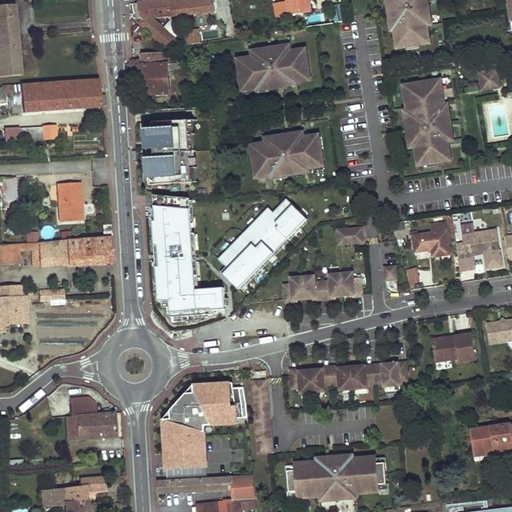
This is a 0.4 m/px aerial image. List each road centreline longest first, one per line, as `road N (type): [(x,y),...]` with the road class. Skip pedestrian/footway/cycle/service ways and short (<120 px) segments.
road 1 (residential): [(160,362),(230,357),(380,317),(511,295)]
road 2 (secondary): [(133,338),(110,0)]
road 3 (residential): [(356,15),(382,199)]
road 4 (residential): [(511,181),(382,199)]
road 5 (secondary): [(143,511),(134,392)]
